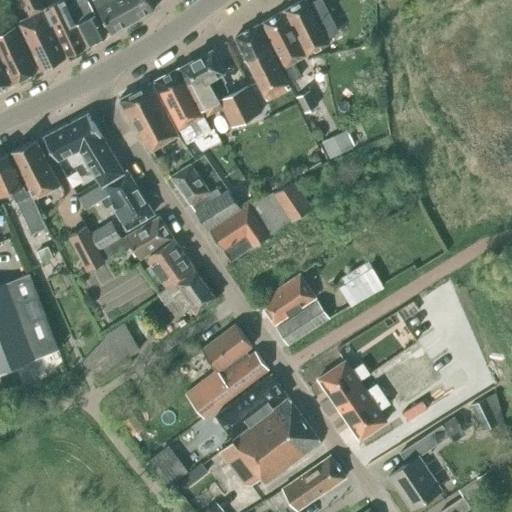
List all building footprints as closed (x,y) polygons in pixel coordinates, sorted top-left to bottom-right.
[(40,0),(22,0),(30,15),(17,22),(40,68),(67,55),(40,0)] [(69,9),(86,0),(58,0),(45,7),(68,55),(86,45),(69,9)] [(95,13),(88,0),(86,0),(69,9),(86,45),(107,35),(95,13)] [(150,0),(93,0),(112,32),(154,8),(150,0)] [(325,13),(317,0),(315,0),(310,3),(308,0),(299,0),(285,8),(308,53),(329,41),(326,36),(337,30),(328,12),(325,13)] [(511,0),(475,0),(418,33),(507,187),(511,184),(511,0)] [(292,79),(301,75),(294,61),(307,54),(284,9),(262,21),(285,65),(292,79)] [(274,54),(259,23),(235,36),(247,59),(263,50),(268,57),(274,54)] [(0,32),(0,55),(12,82),(37,70),(15,25),(0,32)] [(232,125),(261,111),(248,83),(230,93),(227,87),(224,82),(226,81),(221,73),(224,71),(213,49),(180,66),(196,96),(206,113),(223,105),(232,125)] [(263,50),(247,59),(257,79),(280,67),(274,54),(268,57),(263,50)] [(0,56),(0,88),(12,82),(0,56)] [(204,115),(180,67),(155,79),(180,127),(200,117),(202,120),(206,118),(204,114),(204,115)] [(288,89),(286,84),(288,83),(280,67),(257,79),(267,99),(288,89)] [(152,149),(168,139),(178,133),(152,81),(119,98),(152,149)] [(297,96),(305,112),(318,105),(309,89),(297,96)] [(58,159),(80,147),(99,180),(77,193),(85,208),(101,198),(108,194),(102,183),(124,171),(88,113),(44,136),(58,159)] [(346,129),(322,141),(330,158),(354,146),(346,129)] [(35,197),(60,183),(36,140),(36,139),(12,150),(35,197)] [(26,190),(9,151),(0,155),(0,194),(12,189),(32,232),(47,226),(30,188),(26,190)] [(190,163),(171,175),(191,202),(209,190),(190,163)] [(127,169),(124,171),(102,183),(108,194),(101,198),(85,208),(86,209),(102,199),(106,205),(110,203),(114,209),(115,209),(127,228),(128,227),(154,212),(127,169)] [(294,181),(273,191),(292,219),(293,219),(312,206),(294,181)] [(217,185),(209,190),(191,202),(209,227),(241,207),(228,188),(222,192),(217,185)] [(248,204),(242,208),(209,228),(231,260),(269,234),(248,204)] [(159,215),(125,235),(121,237),(120,236),(100,248),(106,258),(131,244),(140,258),(145,255),(151,251),(174,237),(159,215)] [(91,232),(100,248),(120,236),(111,221),(91,232)] [(69,234),(88,269),(105,260),(86,225),(69,234)] [(184,253),(174,237),(152,252),(154,255),(149,259),(157,271),(184,253)] [(37,250),(42,262),(53,257),(48,246),(37,250)] [(194,268),(193,266),(184,253),(157,271),(167,286),(194,268)] [(345,283),(340,286),(351,306),(385,287),(369,260),(355,268),(356,270),(343,278),(345,283)] [(216,297),(194,268),(167,286),(159,292),(166,302),(172,297),(183,312),(188,309),(191,312),(194,309),(196,311),(216,297)] [(270,316),(275,323),(315,296),(300,272),(259,301),(270,316)] [(36,355),(58,347),(30,273),(7,282),(36,355)] [(0,326),(0,369),(36,355),(7,282),(0,284),(0,316),(3,325),(0,326)] [(288,343),(329,317),(318,299),(277,326),(288,343)] [(141,349),(124,321),(104,334),(104,336),(84,360),(97,381),(132,360),(130,356),(141,349)] [(200,349),(204,353),(217,369),(186,392),(204,415),(268,367),(255,349),(250,354),(247,351),(253,346),(234,321),(200,349)] [(346,359),(319,377),(333,398),(360,379),(370,372),(363,362),(353,369),(346,359)] [(232,436),(288,395),(272,373),(216,414),(232,436)] [(333,398),(346,418),(384,392),(377,382),(366,389),(360,379),(333,398)] [(390,402),(384,392),(346,418),(360,438),(387,420),(380,409),(390,402)] [(471,404),(483,430),(489,427),(494,437),(509,431),(496,392),(471,404)] [(318,437),(293,402),(290,397),(220,450),(245,483),(251,483),(261,476),(265,482),(321,440),(318,437)] [(123,420),(133,434),(142,427),(133,414),(123,420)] [(455,415),(442,424),(449,435),(454,441),(467,433),(455,415)] [(186,439),(199,458),(229,438),(216,419),(186,439)] [(407,462),(389,474),(411,507),(441,487),(419,455),(431,447),(449,435),(442,424),(423,436),(400,451),(407,462)] [(159,474),(180,459),(169,445),(149,460),(159,474)] [(331,454),(291,481),(282,487),(298,510),(347,477),(346,476),(331,454)] [(490,468),(477,478),(493,501),(506,491),(490,468)] [(186,487),(180,478),(174,483),(180,492),(186,487)] [(441,511),(462,511),(471,506),(467,500),(464,495),(440,511),(441,511)]
